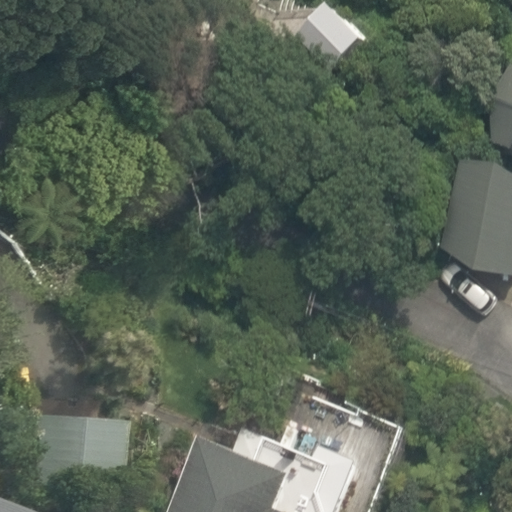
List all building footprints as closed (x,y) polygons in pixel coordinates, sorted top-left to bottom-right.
[(333,0),(301,31),(337,67),(370,35),(335,0),(333,0)] [(511,104),(498,138),(511,143),(511,104)] [(491,269),(511,272),(511,165),(487,163),(456,246),(491,269)] [(511,284),(494,306),(457,274),(397,326),(511,399),(511,284)] [(384,511),(416,433),(346,405),(322,463),(248,434),(240,454),(209,441),(180,511),(384,511)] [(44,494),(123,501),(130,426),(51,419),(44,494)]
